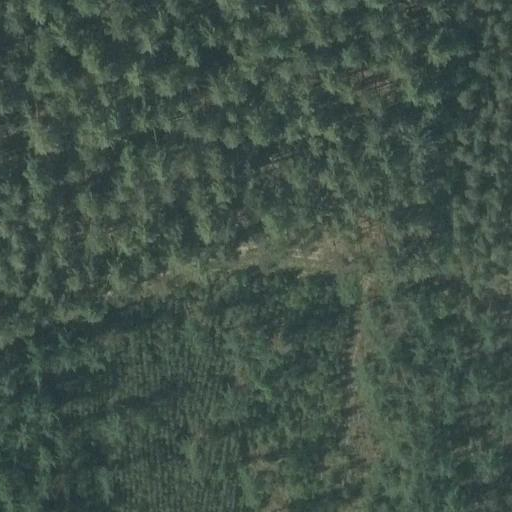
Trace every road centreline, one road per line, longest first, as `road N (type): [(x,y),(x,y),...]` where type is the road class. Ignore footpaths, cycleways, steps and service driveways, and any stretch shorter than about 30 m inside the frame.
road 1 (track): [(511,284),(233,253),(0,330)]
road 2 (track): [(425,273),(443,0)]
